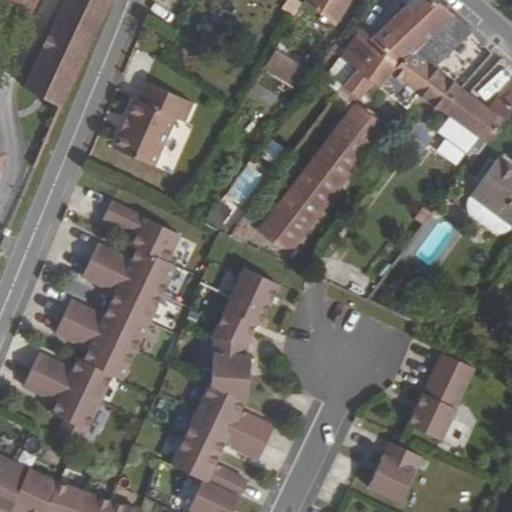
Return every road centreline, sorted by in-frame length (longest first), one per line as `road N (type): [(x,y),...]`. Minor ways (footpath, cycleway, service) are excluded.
road 1 (unclassified): [(0,316),(128,0)]
road 2 (residential): [(345,350),(334,405),(284,511)]
road 3 (unknown): [(0,104),(28,147),(25,177),(0,237)]
